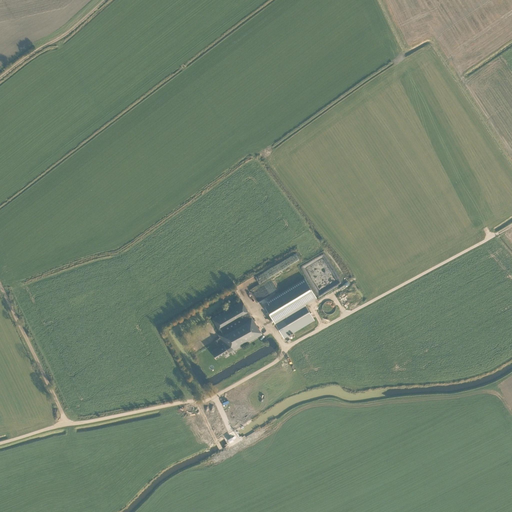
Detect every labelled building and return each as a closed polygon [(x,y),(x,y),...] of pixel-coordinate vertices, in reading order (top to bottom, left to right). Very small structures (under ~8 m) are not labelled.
[(291,254),(296,263),(302,260),(298,251),(291,254)] [(263,282),(251,288),(258,303),(264,300),(263,297),(275,291),(271,284),(270,285),(269,282),(265,285),(263,282)] [(309,285),(267,310),(283,338),(313,320),(303,302),(315,295),(309,285)] [(234,349),(235,350),(262,334),(242,300),(212,318),(220,332),(218,334),(220,337),(214,340),(218,347),(211,351),(216,359),(228,352),(234,349)] [(325,313),(327,314),(330,315),(332,314),(334,312),(336,310),(337,308),(336,305),(335,303),(334,302),(332,300),(330,300),(327,300),(325,301),(323,303),(322,306),(322,308),(323,311),(325,313)]
